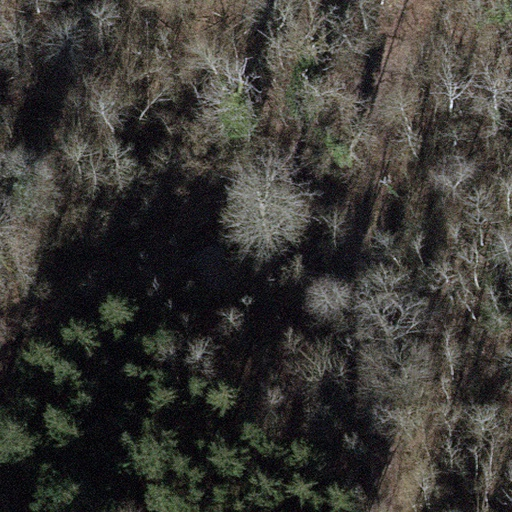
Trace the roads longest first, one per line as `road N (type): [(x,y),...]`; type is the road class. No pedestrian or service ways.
road 1 (track): [(421,0),(374,116),(378,511)]
road 2 (track): [(374,116),(71,294),(0,320)]
